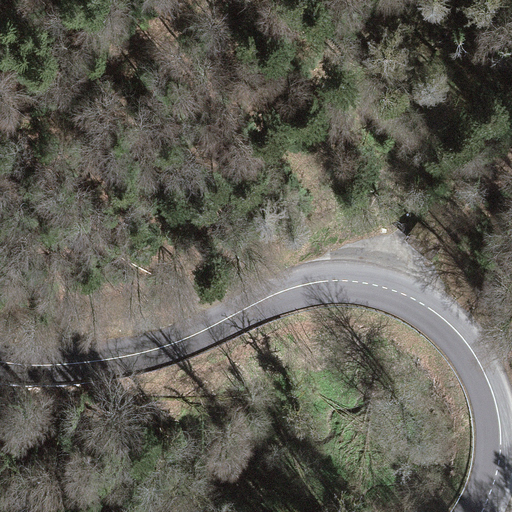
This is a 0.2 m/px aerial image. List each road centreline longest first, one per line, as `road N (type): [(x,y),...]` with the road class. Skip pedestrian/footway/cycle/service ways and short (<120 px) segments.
road 1 (primary): [(0,361),(71,363),(138,353),(310,283),(394,290),(454,329),(492,391),(500,443),(481,511)]
road 2 (track): [(0,112),(104,71),(183,0)]
